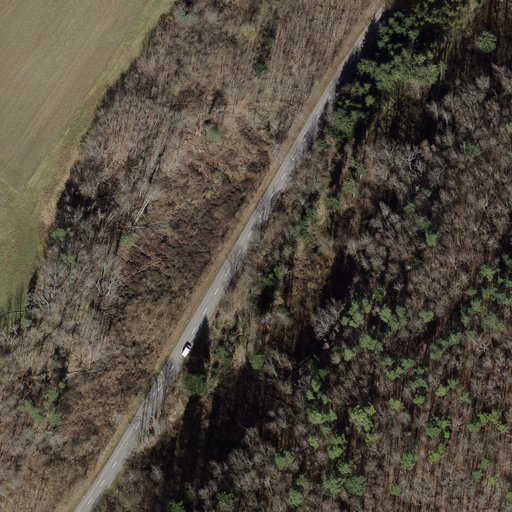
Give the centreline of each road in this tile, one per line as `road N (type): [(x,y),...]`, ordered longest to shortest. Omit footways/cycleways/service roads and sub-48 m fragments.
road 1 (tertiary): [(83,511),(396,0)]
road 2 (track): [(301,511),(511,237)]
